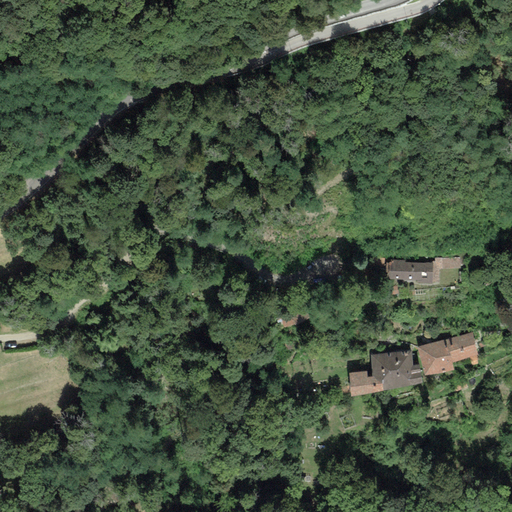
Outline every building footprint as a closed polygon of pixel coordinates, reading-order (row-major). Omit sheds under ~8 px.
[(433,261),(433,263),(432,285),(438,285),(439,269),(460,270),(460,258),(435,257),(435,261),(433,261)] [(405,261),(393,260),(392,263),(389,262),(388,280),(416,280),(416,284),(432,285),(433,263),(404,262),(405,261)] [(491,268),(470,275),(475,290),(496,283),(491,268)] [(304,300),(276,313),(282,328),(311,315),(304,300)] [(472,333),(444,340),(445,348),(450,353),(452,363),(478,354),(472,333)] [(444,340),(417,346),(424,377),(454,370),(452,363),(450,353),(445,348),(444,340)] [(370,355),(371,376),(382,385),(383,391),(421,383),(419,365),(412,365),(411,351),(370,355)] [(366,371),(349,374),(351,397),(383,391),(382,385),(371,376),(367,377),(366,371)]
